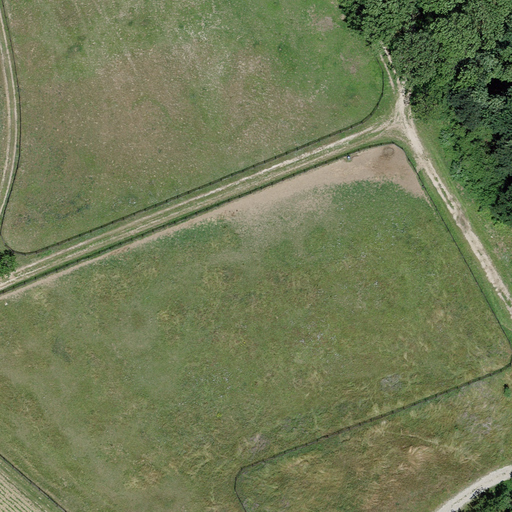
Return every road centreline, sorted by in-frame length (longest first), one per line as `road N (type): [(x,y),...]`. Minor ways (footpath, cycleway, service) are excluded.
road 1 (track): [(401,119),(0,288)]
road 2 (track): [(511,303),(401,119)]
road 3 (track): [(366,0),(381,26),(401,119)]
road 4 (track): [(401,119),(420,0)]
